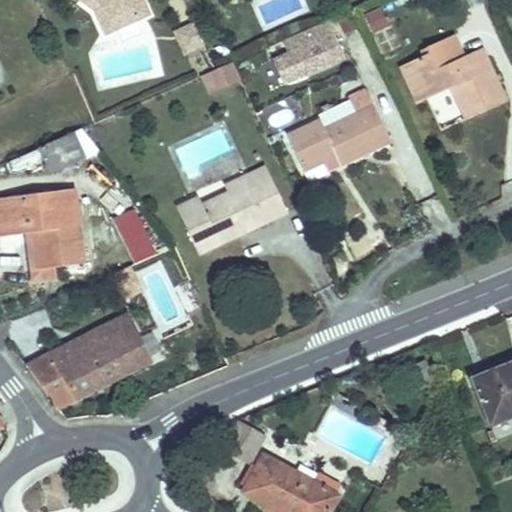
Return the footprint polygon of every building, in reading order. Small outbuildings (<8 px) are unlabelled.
[(109,29),(117,25),(106,0),(105,0),(90,0),(99,6),(109,29)] [(105,0),(106,0),(117,25),(151,10),(146,0),(105,0)] [(379,4),(363,12),(373,32),(389,24),(379,4)] [(306,77),(346,59),(327,17),(287,36),(292,47),(272,56),(284,83),(304,74),(306,77)] [(201,44),(191,20),(172,28),(182,52),(201,44)] [(433,51),(416,59),(433,97),(456,87),(472,118),(511,99),(490,53),(471,61),(456,33),(431,45),(433,51)] [(433,97),(416,59),(404,64),(421,102),(433,97)] [(209,94),(240,80),(231,60),(200,73),(209,94)] [(395,133),(379,99),(372,83),(353,92),(360,108),(326,123),(323,116),(291,130),(306,163),(340,148),(345,156),(395,133)] [(68,133),(43,144),(52,165),(77,155),(68,133)] [(238,196),(235,191),(211,203),(207,196),(186,206),(208,249),(248,230),(245,224),(254,219),(257,224),(295,205),(273,162),(258,169),(265,182),(238,196)] [(231,183),(235,191),(238,196),(265,182),(258,169),(231,183)] [(77,190),(0,195),(0,229),(28,228),(31,275),(50,275),(50,262),(82,260),(77,190)] [(128,313),(24,363),(56,406),(151,360),(128,313)] [(511,358),(470,376),(493,424),(511,416),(511,358)] [(421,386),(433,380),(424,361),(412,367),(421,386)] [(265,454),(243,493),(280,511),(329,511),(338,494),(265,454)]
